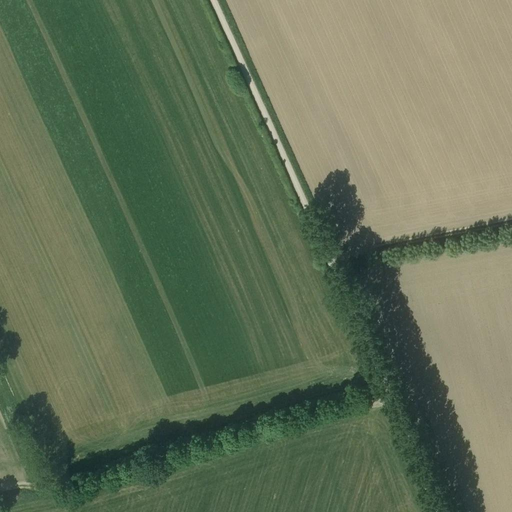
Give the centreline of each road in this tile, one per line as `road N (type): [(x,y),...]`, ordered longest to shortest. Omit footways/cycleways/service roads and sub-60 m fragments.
road 1 (unclassified): [(431,511),(384,382),(211,0)]
road 2 (track): [(511,224),(328,260)]
